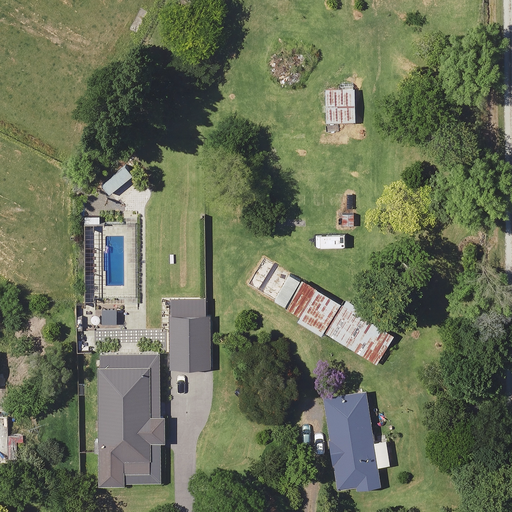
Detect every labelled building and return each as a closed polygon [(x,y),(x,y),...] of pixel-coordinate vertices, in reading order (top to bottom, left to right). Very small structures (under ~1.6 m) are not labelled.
[(149,10),(139,5),(126,29),(135,34),(149,10)] [(207,102),(208,80),(195,79),(194,101),(207,102)] [(354,121),(354,88),(325,88),(325,121),(354,121)] [(355,210),(335,209),(334,226),(355,226),(355,210)] [(292,322),(320,338),(323,332),(376,362),(395,329),(314,283),(264,255),(245,288),(295,316),(292,322)] [(206,368),(207,316),(171,316),(170,367),(206,368)] [(101,353),(99,485),(124,486),(124,479),(158,480),(159,440),(166,440),(166,416),(159,416),(159,367),(160,353),(101,353)] [(323,397),(337,487),(355,485),(355,489),(378,486),(375,466),(389,463),(385,436),(371,439),(363,390),(323,397)] [(255,404),(239,405),(240,433),(256,432),(255,404)] [(0,462),(16,463),(17,430),(3,430),(3,420),(0,420),(0,462)]
